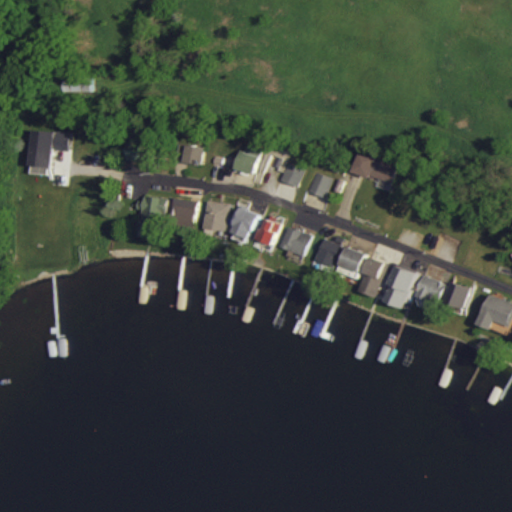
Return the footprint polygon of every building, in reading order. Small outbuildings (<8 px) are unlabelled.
[(54,147),(72,148),(72,130),(31,128),(30,164),(53,165),(54,147)] [(206,145),(189,143),(187,160),(204,162),(206,145)] [(246,150),(238,148),(233,165),(257,171),(263,146),(247,143),(246,150)] [(145,159),(146,150),(130,147),(128,156),(145,159)] [(392,181),(398,161),(359,150),(354,169),(392,181)] [(281,177),(298,184),(304,166),(288,160),(281,177)] [(310,190),(328,194),(332,175),(314,170),(310,190)] [(167,196),(144,193),(142,206),(140,216),(163,220),(167,196)] [(198,195),(172,194),(171,216),(197,217),(198,195)] [(228,230),(229,200),(206,199),(205,229),(228,230)] [(230,235),(249,241),(258,211),(239,205),(230,235)] [(282,221),(264,216),(257,238),(275,244),(282,221)] [(312,232),(288,224),(282,246),(305,253),(312,232)] [(340,241),(322,236),(316,258),(334,263),(340,241)] [(369,254),(347,243),(335,268),(357,278),(369,254)] [(360,291),(379,295),(387,260),(368,256),(360,291)] [(383,301),(405,306),(415,269),(393,264),(383,301)] [(415,294),(440,302),(446,280),(422,273),(415,294)] [(471,286),(450,281),(445,302),(466,307),(471,286)] [(476,322),(491,328),(495,318),(508,323),(511,316),(511,299),(488,291),(476,322)]
